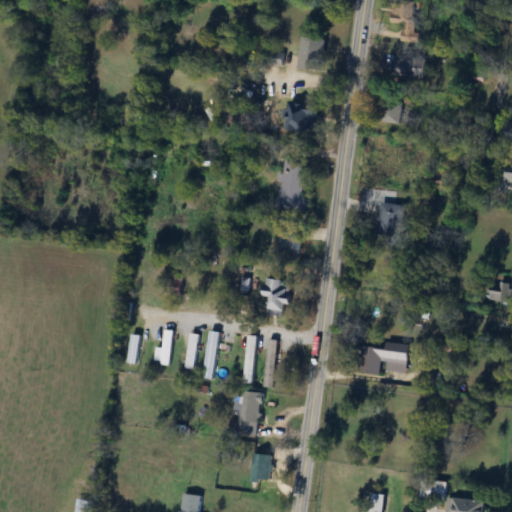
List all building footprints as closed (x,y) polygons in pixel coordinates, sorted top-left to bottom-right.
[(393,23),(404,23),(403,42),(420,43),(423,4),(394,2),(393,23)] [(300,69),(324,70),(325,38),(301,37),(300,69)] [(319,104),(288,102),(286,133),(317,135),(319,104)] [(511,142),(511,123),(500,125),(502,143),(511,142)] [(281,208),(305,209),(308,160),(284,158),(281,208)] [(511,163),(503,163),(502,183),(511,183),(511,163)] [(376,217),(380,237),(398,234),(394,214),(376,217)] [(301,234),(279,233),(279,256),(301,256),(301,234)] [(270,316),(290,315),(289,277),(266,278),(267,296),(269,296),(270,316)] [(511,281),(493,281),(493,301),(511,300),(511,281)] [(175,330),(166,329),(163,348),(158,347),(155,362),(170,364),(175,330)] [(220,332),(210,330),(204,377),(214,378),(220,332)] [(201,334),(193,333),(185,367),(194,369),(201,334)] [(137,363),(140,335),(132,334),(129,362),(137,363)] [(256,335),(246,335),(246,384),(256,384),(256,335)] [(264,387),(274,388),(279,340),(268,339),(264,387)] [(410,369),(410,343),(386,343),(386,369),(410,369)] [(383,373),(382,346),(362,347),(363,374),(383,373)] [(236,415),(240,415),(238,435),(259,437),(262,393),(238,391),(236,415)] [(272,455),(253,454),(252,485),(271,486),(272,455)] [(447,480),(421,479),(420,500),(446,501),(447,480)] [(200,511),(203,496),(185,494),(181,511),(200,511)] [(485,511),(486,502),(453,498),(451,511),(485,511)] [(76,511),(91,511),(92,500),(77,499),(76,511)]
